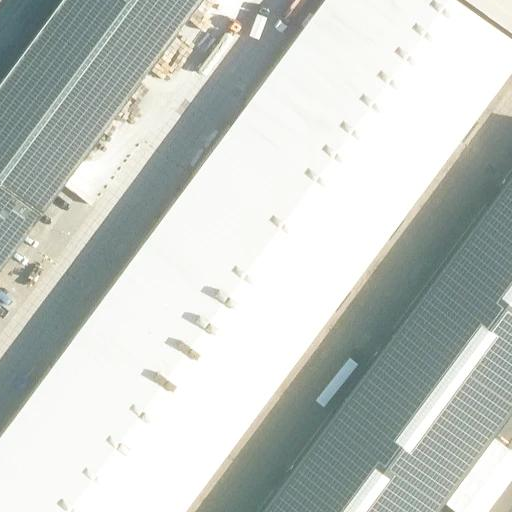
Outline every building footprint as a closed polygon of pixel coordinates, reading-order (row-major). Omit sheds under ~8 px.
[(42,209),(195,0),(60,0),(0,81),(0,264),(41,210),(42,211),(43,210),(42,209)] [(0,511),(179,511),(511,64),(511,36),(462,0),(320,0),(0,431),(0,511)] [(511,0),(472,0),(511,29),(511,0)] [(486,204),(439,267),(511,321),(511,168),(499,187),(500,188),(487,205),(486,204)] [(379,347),(333,410),(446,494),(492,431),(491,430),(504,413),(506,414),(511,404),(511,321),(439,267),(393,329),(394,331),(381,348),(379,347)] [(273,490),(256,511),(432,511),(446,494),(333,410),(286,472),(288,474),(275,491),(273,490)]
